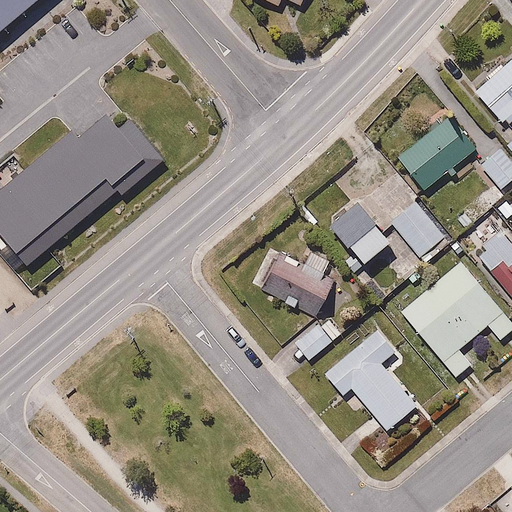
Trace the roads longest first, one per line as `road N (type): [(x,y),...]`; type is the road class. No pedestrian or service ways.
road 1 (residential): [(146,258),(363,505),(393,502),(511,407)]
road 2 (primary): [(146,258),(0,380)]
road 3 (primary): [(420,0),(286,135)]
road 4 (primary): [(286,135),(146,258)]
road 5 (tertiary): [(169,0),(286,135)]
road 6 (unclassified): [(0,432),(90,511)]
